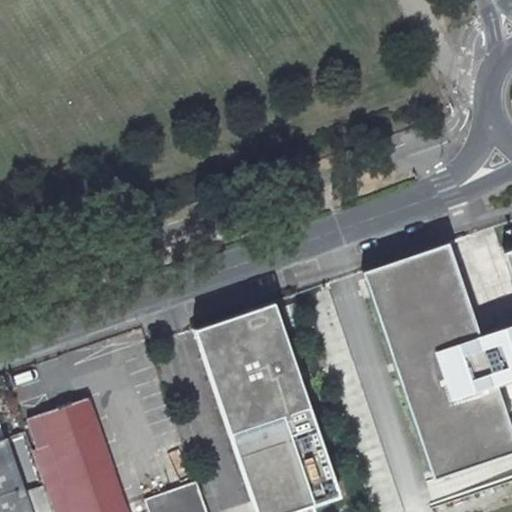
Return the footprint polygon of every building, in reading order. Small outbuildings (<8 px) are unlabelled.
[(445,244),(363,273),(433,477),(511,450),(511,432),(496,385),(511,379),(511,246),(500,251),(511,285),(511,311),(498,316),(502,326),(476,335),(445,244)] [(282,511),(336,493),(269,301),(192,328),(256,511),(282,511)] [(126,511),(125,509),(87,397),(39,413),(49,444),(62,480),(72,511),(126,511)] [(38,448),(49,444),(39,413),(27,417),(38,448)] [(29,511),(4,437),(0,438),(0,511),(29,511)] [(38,448),(31,450),(44,486),(46,486),(62,480),(49,444),(38,448)] [(72,511),(62,480),(46,486),(55,511),(72,511)] [(206,511),(203,500),(196,481),(144,499),(148,511),(206,511)]
